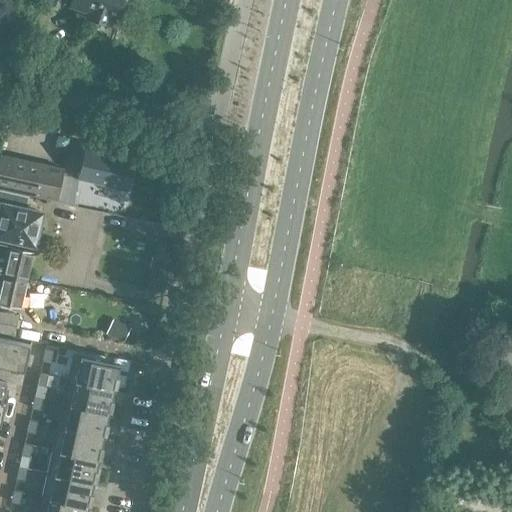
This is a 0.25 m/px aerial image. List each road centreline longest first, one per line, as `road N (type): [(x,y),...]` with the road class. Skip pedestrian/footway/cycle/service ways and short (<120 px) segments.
road 1 (secondary): [(204,511),(315,7)]
road 2 (unclassified): [(138,511),(216,129)]
road 3 (residential): [(216,129),(0,70)]
road 4 (track): [(405,349),(454,217),(511,221)]
road 5 (track): [(405,349),(397,420),(372,511)]
road 6 (unclassified): [(216,129),(243,0)]
road 7 (track): [(511,409),(482,399),(442,362),(405,349)]
road 8 (residential): [(0,500),(27,379)]
